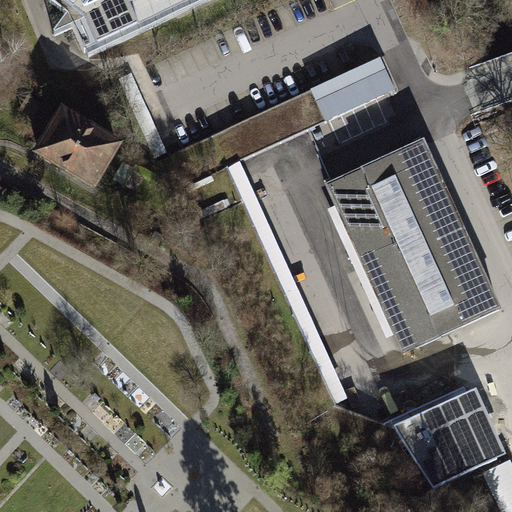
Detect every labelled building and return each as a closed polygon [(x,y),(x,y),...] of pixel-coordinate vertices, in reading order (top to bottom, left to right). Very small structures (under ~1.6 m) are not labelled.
[(48,0),(47,1),(69,20),(59,36),(75,30),(87,62),(119,47),(222,0),(48,0)] [(238,163),(390,95),(375,63),(175,152),(166,156),(286,425),(344,399),(238,163)] [(69,114),(41,160),(104,198),(132,152),(69,114)] [(420,142),(325,186),(400,350),(495,306),(420,142)] [(477,389),(400,425),(431,490),(508,453),(477,389)] [(511,511),(511,458),(486,470),(504,511),(511,511)]
